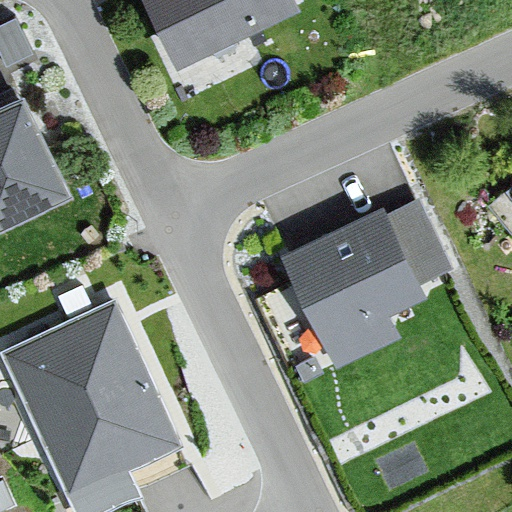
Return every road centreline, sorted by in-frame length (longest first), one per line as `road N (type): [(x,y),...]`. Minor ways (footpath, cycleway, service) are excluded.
road 1 (residential): [(175,215),(511,65)]
road 2 (residential): [(307,511),(175,215)]
road 3 (residential): [(175,215),(64,0)]
